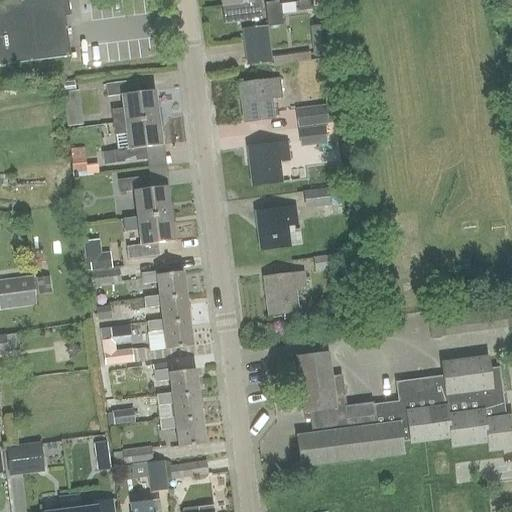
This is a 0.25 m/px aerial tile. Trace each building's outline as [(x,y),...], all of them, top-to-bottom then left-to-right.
[(0,66),(70,57),(62,0),(31,0),(0,4),(0,66)] [(253,2),(252,0),(221,0),(222,7),(237,5),(239,25),(263,22),(261,1),(253,2)] [(298,13),(314,11),(312,0),(278,0),(279,4),(297,2),(298,13)] [(310,26),(314,57),(334,55),(330,23),(310,26)] [(272,62),(268,26),(242,29),(246,65),(272,62)] [(274,121),(274,120),(271,100),(283,98),(282,90),(281,82),(281,80),(241,85),(246,124),(274,121)] [(138,83),(106,87),(107,98),(122,96),(124,112),(117,113),(112,114),(113,124),(119,123),(159,118),(156,92),(139,94),(138,83)] [(85,88),(69,90),(74,125),(91,122),(85,88)] [(326,106),(296,110),(298,129),(328,125),(326,106)] [(49,108),(0,110),(0,128),(50,126),(49,108)] [(117,151),(102,153),(103,165),(148,160),(147,149),(163,147),(159,118),(119,123),(113,124),(115,136),(117,151)] [(324,128),(324,127),(298,130),(300,148),(327,145),(324,128)] [(279,163),(290,162),(287,144),(248,149),(254,187),(282,184),(279,163)] [(87,174),(85,149),(72,151),(74,175),(87,174)] [(134,192),(138,218),(172,214),(168,188),(151,190),(150,178),(120,182),(121,194),(134,192)] [(329,189),(303,192),(305,208),(330,205),(329,189)] [(287,228),(298,226),(296,208),(257,214),(262,253),(290,249),(287,228)] [(175,243),(172,214),(138,218),(123,220),(125,232),(139,230),(142,247),(128,249),(129,261),(160,257),(158,245),(175,243)] [(105,254),(89,256),(91,272),(107,270),(105,254)] [(338,255),(314,258),(315,271),(340,268),(338,255)] [(120,282),(119,270),(91,273),(92,289),(101,288),(101,285),(120,282)] [(156,273),(141,275),(143,285),(157,283),(159,297),(159,301),(186,297),(183,272),(156,275),(156,273)] [(296,293),(306,292),(304,274),(265,279),(270,318),(298,314),(296,293)] [(33,277),(0,281),(0,311),(37,306),(33,277)] [(38,296),(52,294),(49,277),(35,279),(38,296)] [(159,297),(145,299),(146,309),(160,308),(162,321),(163,326),(189,322),(186,297),(159,301),(159,297)] [(110,308),(97,309),(98,323),(112,321),(110,308)] [(511,308),(436,318),(438,335),(511,325),(511,308)] [(149,334),(148,334),(150,351),(166,349),(166,351),(193,347),(189,322),(163,326),(162,321),(148,323),(149,334)] [(104,366),(133,362),(132,350),(116,351),(114,339),(111,339),(110,328),(100,330),(104,366)] [(489,454),(511,450),(511,416),(505,417),(499,370),(491,371),(489,358),(442,364),(444,378),(397,384),(399,403),(373,407),(373,405),(346,408),(342,377),(332,378),(329,354),(297,358),(304,414),(311,413),(314,435),(297,437),(302,470),(404,457),(403,444),(410,443),(410,445),(452,440),(453,449),(488,445),(489,454)] [(169,371),(154,373),(156,383),(170,382),(171,395),(172,399),(199,395),(196,370),(169,374),(169,371)] [(171,395),(157,396),(159,407),(173,405),(175,419),(175,423),(202,420),(199,395),(172,399),(171,395)] [(132,410),(112,412),(114,426),(134,423),(132,410)] [(175,419),(160,421),(162,431),(176,429),(178,449),(205,445),(202,420),(175,423),(175,419)] [(40,443),(6,448),(9,477),(44,473),(40,443)] [(90,449),(92,470),(110,468),(107,447),(90,449)] [(122,450),(122,452),(113,453),(115,466),(153,461),(151,447),(122,450)] [(150,492),(168,489),(164,461),(145,464),(150,492)] [(206,461),(169,466),(171,480),(208,474),(206,461)] [(69,499),(70,511),(112,511),(111,501),(95,503),(96,509),(81,511),(79,498),(69,499)] [(70,511),(69,499),(60,500),(61,511),(70,511)] [(161,511),(160,501),(131,505),(131,511),(161,511)]
